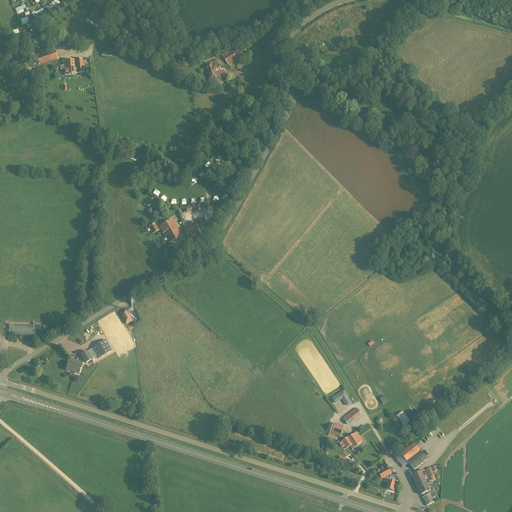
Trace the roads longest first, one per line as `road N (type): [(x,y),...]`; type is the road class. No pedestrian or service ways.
road 1 (tertiary): [(1,381),(10,367),(206,255),(291,107),(281,69),(288,36),(346,0)]
road 2 (unclassified): [(403,509),(1,381)]
road 3 (primary): [(376,511),(65,412)]
road 4 (track): [(105,511),(0,420)]
